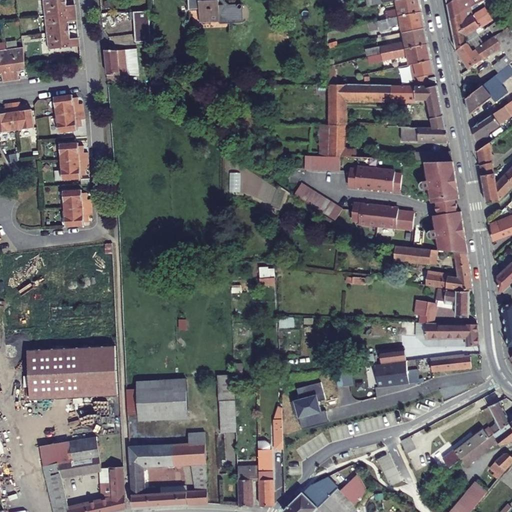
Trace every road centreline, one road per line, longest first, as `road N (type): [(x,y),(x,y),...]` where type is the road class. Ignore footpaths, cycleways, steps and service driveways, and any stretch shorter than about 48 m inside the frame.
road 1 (tertiary): [(502,373),(436,0)]
road 2 (residential): [(93,81),(100,228),(31,242),(12,233),(0,214)]
road 3 (residential): [(502,373),(370,441)]
